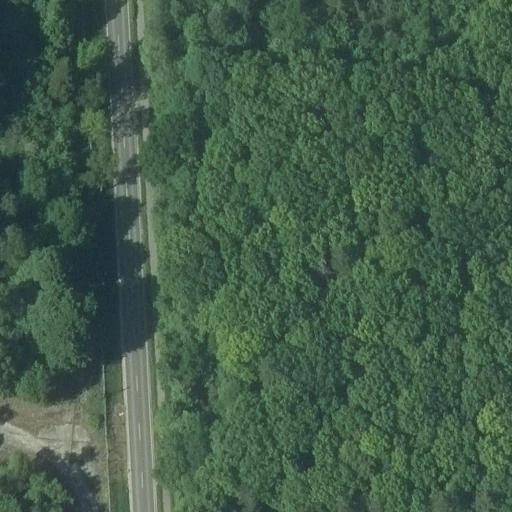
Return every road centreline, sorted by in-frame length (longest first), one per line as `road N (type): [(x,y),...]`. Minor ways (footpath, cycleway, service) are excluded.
road 1 (primary): [(114,0),(146,511)]
road 2 (track): [(247,511),(511,78)]
